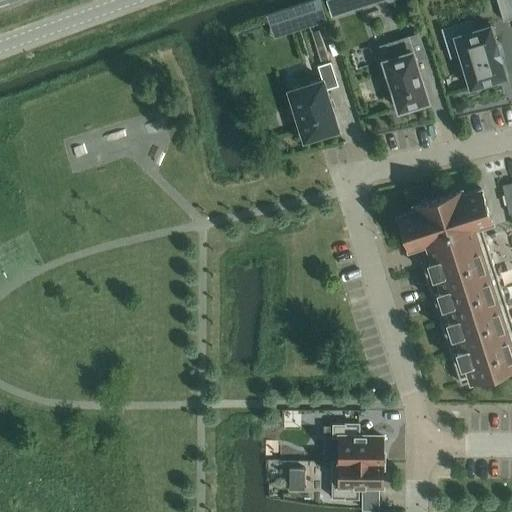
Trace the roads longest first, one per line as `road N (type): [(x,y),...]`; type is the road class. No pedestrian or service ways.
road 1 (residential): [(511,140),(343,177),(410,394),(417,446)]
road 2 (unclassified): [(132,0),(0,47)]
